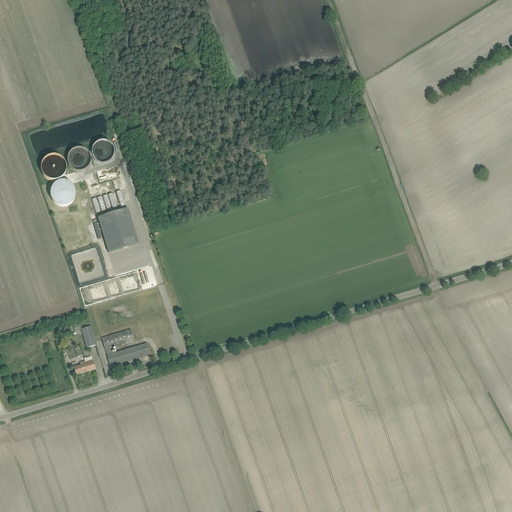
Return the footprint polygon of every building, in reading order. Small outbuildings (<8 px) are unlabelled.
[(114,141),(94,141),(94,162),(114,163),(114,141)] [(118,166),(111,171),(116,177),(123,172),(118,166)] [(117,204),(117,194),(108,195),(108,205),(117,204)] [(96,208),(105,208),(105,198),(96,198),(96,208)] [(127,205),(94,215),(93,211),(81,215),(84,223),(96,219),(95,219),(98,218),(108,253),(139,244),(127,205)] [(74,261),(78,282),(84,280),(85,277),(93,278),(94,275),(98,274),(98,272),(90,271),(95,270),(94,266),(88,265),(87,265),(79,264),(80,262),(86,261),(89,261),(95,260),(90,259),(89,256),(92,255),(84,254),(89,253),(89,252),(85,253),(82,252),(71,255),(73,261),(74,260),(74,261)] [(91,327),(81,330),(82,330),(87,348),(97,345),(91,327)] [(102,339),(110,367),(151,355),(147,344),(112,354),(111,349),(134,342),(131,330),(102,339)] [(76,353),(76,354),(77,357),(82,356),(80,349),(77,349),(77,348),(72,349),(73,354),(76,353)] [(86,367),(88,372),(96,369),(93,362),(93,361),(84,363),(86,367)] [(86,367),(84,363),(80,364),(81,366),(73,368),(76,376),(88,372),(86,367)]
